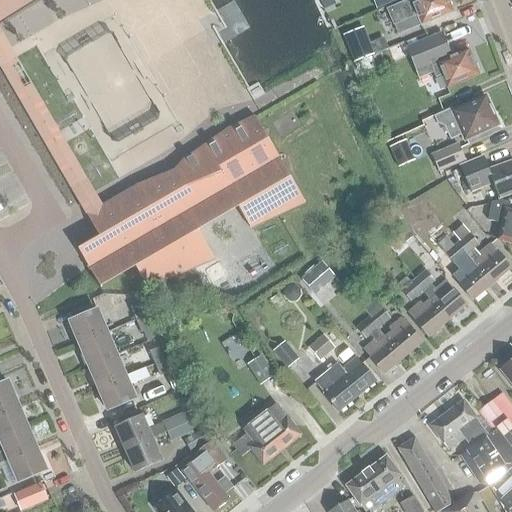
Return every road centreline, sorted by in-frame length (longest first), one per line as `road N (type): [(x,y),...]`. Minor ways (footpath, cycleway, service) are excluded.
road 1 (tertiary): [(265,511),(511,318)]
road 2 (residential): [(118,511),(0,259)]
